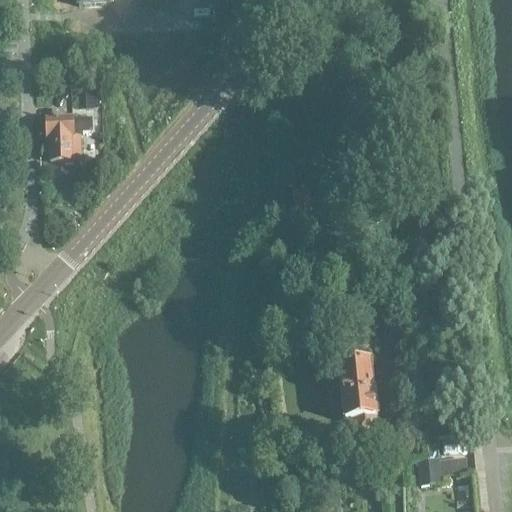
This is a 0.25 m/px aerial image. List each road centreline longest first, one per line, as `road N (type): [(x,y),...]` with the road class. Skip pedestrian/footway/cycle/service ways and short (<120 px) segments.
road 1 (unclassified): [(441,0),(497,511)]
road 2 (track): [(259,50),(217,511)]
road 3 (tertiary): [(0,337),(299,0)]
road 4 (track): [(403,0),(436,236)]
